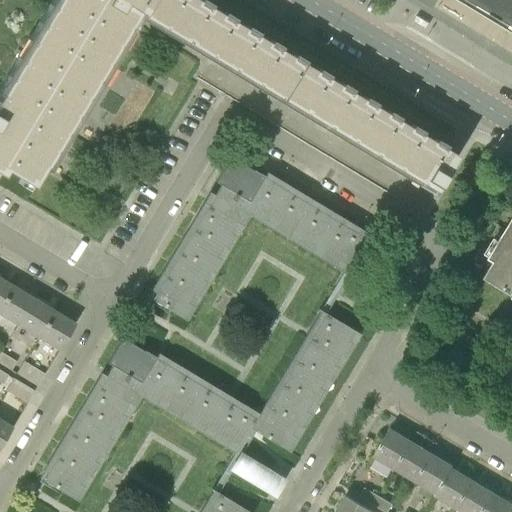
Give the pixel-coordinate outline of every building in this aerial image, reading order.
[(48,170),(111,65),(142,13),(437,190),(458,156),(198,0),(51,0),(0,85),(0,93),(0,94),(0,173),(3,175),(6,169),(33,186),(44,168),(48,170)] [(511,0),(477,0),(489,7),(511,20),(511,0)] [(167,273),(152,299),(186,320),(202,294),(218,268),(234,242),(239,232),(249,215),(273,230),(296,244),(320,258),(343,272),(364,237),(341,223),(317,209),(294,195),(270,181),(264,177),(264,176),(253,169),(252,170),(231,157),(216,182),(220,184),(214,194),(199,220),(183,247),(167,273)] [(511,220),(508,226),(495,248),(489,257),(495,260),(485,277),(511,293),(511,220)] [(0,307),(13,286),(0,278),(0,307)] [(0,307),(0,315),(17,326),(34,299),(13,286),(0,307)] [(17,326),(37,338),(54,311),(34,299),(17,326)] [(37,338),(59,351),(75,324),(54,311),(37,338)] [(303,429),(317,405),(331,382),(346,358),(360,335),(325,314),(311,337),(297,361),(282,384),(268,408),(254,431),(264,437),(289,452),(303,429)] [(239,446),(250,429),(255,418),(232,404),(208,390),(185,376),(161,362),(122,338),(107,363),(112,366),(105,376),(90,402),(74,428),(58,454),(43,481),(78,502),(93,475),(109,449),(125,423),(140,397),(164,411),(187,425),(211,439),(234,453),(239,446)] [(0,363),(11,370),(16,362),(1,353),(0,353),(0,363)] [(16,374),(37,386),(44,374),(24,362),(16,374)] [(6,391),(27,403),(34,391),(13,379),(6,391)] [(0,448),(13,427),(0,419),(0,448)] [(373,456),(395,470),(411,440),(390,428),(373,456)] [(395,470),(415,482),(432,453),(411,440),(395,470)] [(436,494),(452,467),(453,466),(432,453),(415,482),(436,494)] [(231,470),(239,475),(268,493),(278,476),(268,470),(241,454),(239,456),(231,470)] [(435,496),(456,508),(473,480),(452,467),(436,494),(435,496)] [(456,508),(462,511),(481,511),(494,492),(473,480),(456,508)] [(359,496),(373,504),(379,496),(365,487),(359,496)] [(250,511),(217,492),(205,511),(250,511)] [(511,502),(494,492),(481,511),(509,511),(511,508),(511,502)] [(335,511),(374,511),(346,495),(335,511)] [(373,504),(385,511),(388,511),(393,504),(379,496),(373,504)]
